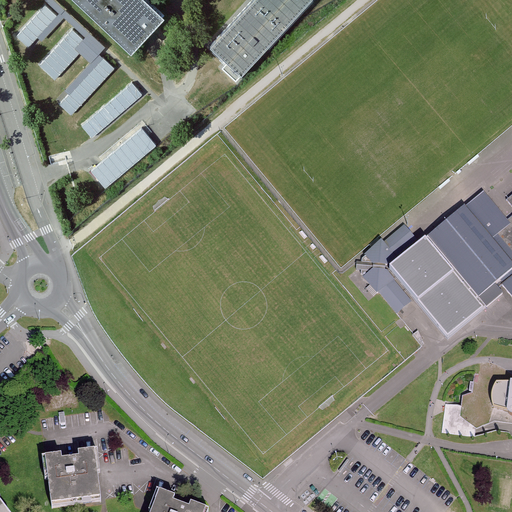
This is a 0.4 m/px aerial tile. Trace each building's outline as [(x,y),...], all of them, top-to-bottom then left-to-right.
[(47,0),(65,17),(79,30),(76,33),(67,42),(72,46),(86,58),(60,87),(64,91),(98,53),(102,48),(103,46),(54,0),(47,0)] [(92,0),(93,1),(93,4),(101,11),(102,9),(114,20),(112,23),(131,41),(147,25),(148,26),(162,11),(149,0),(92,0)] [(310,0),(251,0),(210,45),(225,62),(222,66),(237,80),(310,0)] [(28,46),(37,36),(57,15),(45,4),(16,35),(28,46)] [(57,15),(37,36),(41,40),(61,19),(57,15)] [(67,42),(76,33),(65,23),(32,58),(47,73),(72,46),(67,42)] [(98,53),(64,91),(56,101),(67,111),(109,64),(104,59),(98,53)] [(134,80),(84,124),(94,136),(145,92),(134,80)] [(140,124),(88,165),(102,182),(153,141),(140,124)] [(479,299),(483,304),(500,290),(496,286),(502,280),(506,285),(510,281),(511,278),(511,271),(462,211),(484,193),(483,192),(429,238),(479,299)] [(511,195),(507,200),(511,206),(511,215),(506,221),(484,193),(462,211),(511,271),(511,195)] [(361,261),(361,266),(386,268),(415,243),(416,242),(403,228),(382,246),(381,244),(373,251),(361,261)] [(448,340),(487,308),(483,304),(479,299),(429,238),(390,270),(448,340)] [(373,251),(381,244),(376,240),(369,246),(372,250),(373,251)] [(360,273),(386,275),(386,268),(361,266),(360,273)] [(371,288),(378,296),(379,294),(397,315),(411,303),(387,275),(386,275),(360,273),(360,275),(371,288)] [(378,296),(371,288),(367,291),(374,299),(378,296)] [(487,308),(503,294),(500,290),(483,304),(487,308)] [(511,383),(500,383),(498,383),(497,383),(496,384),(495,386),(493,390),(492,396),(492,401),(493,404),(494,408),(509,412),(509,413),(510,414),(511,415),(511,383)] [(445,433),(473,434),(474,420),(465,420),(465,405),(447,404),(445,433)] [(61,456),(45,458),(48,480),(52,505),(101,498),(98,474),(94,452),(79,454),(79,459),(62,461),(61,456)] [(149,511),(152,511),(160,492),(157,491),(157,493),(149,511)] [(205,511),(206,510),(192,504),(190,509),(173,503),(175,498),(160,492),(152,511),(205,511)] [(101,498),(52,505),(52,509),(101,502),(101,498)]
